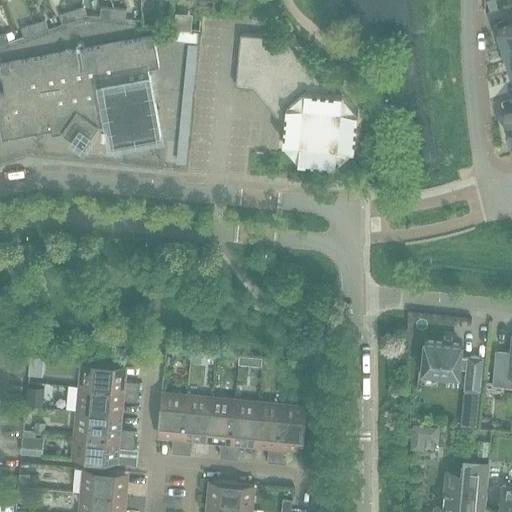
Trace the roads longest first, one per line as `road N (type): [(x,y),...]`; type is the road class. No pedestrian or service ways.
road 1 (residential): [(352,243),(349,213),(299,204),(43,180),(0,189)]
road 2 (residential): [(0,226),(41,217),(352,243)]
road 3 (residential): [(357,511),(352,293)]
road 4 (residential): [(470,0),(470,59),(490,184)]
road 5 (residential): [(511,308),(352,293)]
road 6 (residential): [(197,467),(321,480)]
